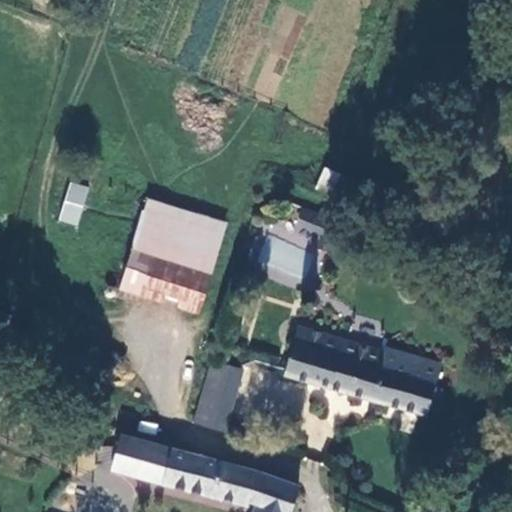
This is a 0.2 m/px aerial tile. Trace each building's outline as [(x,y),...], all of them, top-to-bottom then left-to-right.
[(322,169),(317,187),(332,191),(337,172),(322,169)] [(57,220),(77,226),(89,187),(69,180),(57,220)] [(194,313),(225,233),(150,204),(119,284),(194,313)] [(298,285),(306,245),(263,236),(255,276),(298,285)] [(334,304),(341,306),(347,304),(351,298),(350,290),(344,286),(337,286),(332,290),(330,297),(334,304)] [(348,351),(309,340),(305,347),(301,346),(292,382),(426,419),(435,396),(442,368),(387,352),(382,370),(346,360),(348,351)] [(224,434),(245,374),(213,362),(192,423),(224,434)] [(294,511),(305,490),(264,476),(123,439),(114,474),(247,510),(252,503),(260,506),(258,511),(294,511)]
